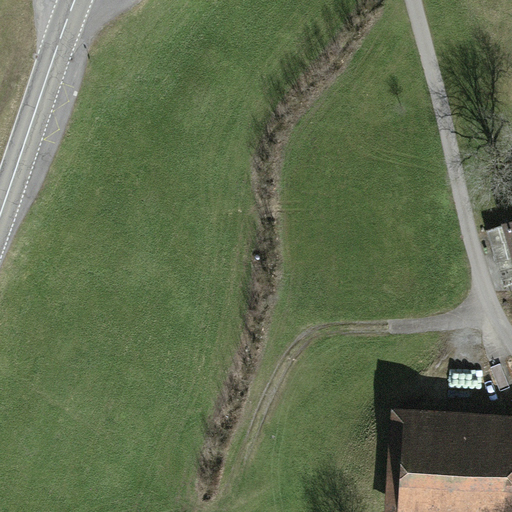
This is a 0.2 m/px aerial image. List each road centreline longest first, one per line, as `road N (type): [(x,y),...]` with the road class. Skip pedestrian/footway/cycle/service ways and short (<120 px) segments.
road 1 (unclassified): [(511,342),(494,317),(415,0)]
road 2 (tertiary): [(0,211),(70,9)]
